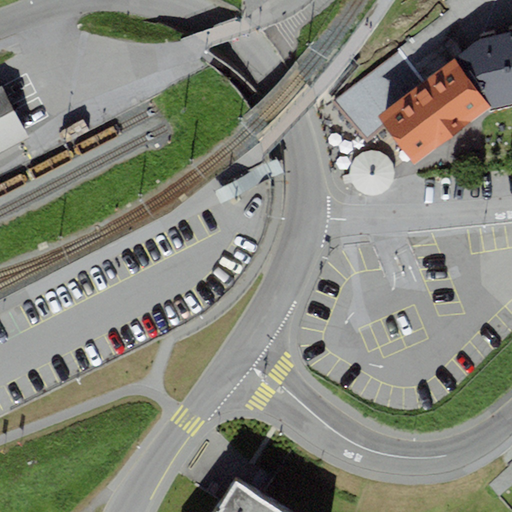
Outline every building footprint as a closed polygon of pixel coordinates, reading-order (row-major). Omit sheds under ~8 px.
[(511,97),(511,30),(481,39),(454,53),(490,102),(511,97)] [(377,111),(412,160),(452,130),(490,102),(454,53),(377,111)] [(1,85),(0,85),(0,146),(26,134),(12,107),(1,85)] [(348,175),(357,190),(374,194),(389,184),(392,166),(382,152),(366,150),(353,160),(348,175)] [(276,511),(238,486),(234,483),(212,511),(276,511)]
